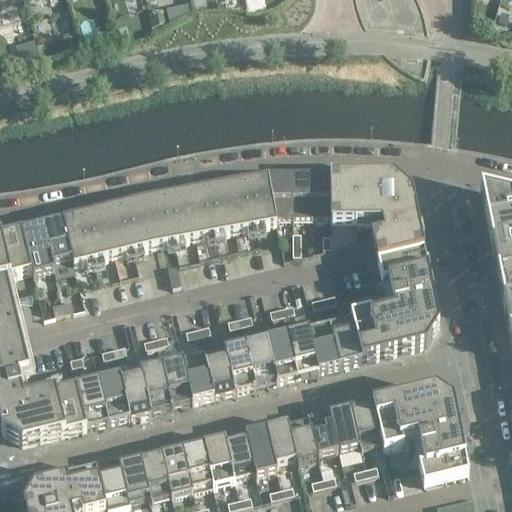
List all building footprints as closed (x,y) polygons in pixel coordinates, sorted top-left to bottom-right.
[(0,0),(0,10),(23,3),(21,0),(0,0)] [(484,0),(482,15),(495,17),(498,0),(484,0)] [(163,16),(151,19),(153,31),(166,28),(163,16)] [(499,17),(496,27),(504,29),(507,19),(499,17)] [(127,31),(119,34),(123,46),(131,43),(127,31)] [(75,42),(63,45),(67,59),(79,55),(75,42)] [(423,258),(421,249),(418,234),(412,200),(402,192),(402,193),(393,193),(393,185),(393,184),(393,183),(329,184),(330,227),(330,243),(330,256),(356,249),(356,231),(381,231),(384,240),(370,244),(374,260),(376,269),(377,269),(423,258)] [(143,207),(62,227),(72,267),(73,274),(153,254),(276,231),(275,227),(267,184),(143,207)] [(292,184),(267,184),(275,227),(292,227),(292,184)] [(310,184),(292,184),(292,227),(311,227),(310,184)] [(311,227),(330,227),(329,184),(310,184),(311,227)] [(511,202),(485,196),(485,198),(488,198),(490,210),(483,212),(511,356),(511,202)] [(62,227),(41,232),(51,272),(52,272),(72,267),(62,227)] [(41,232),(21,237),(31,278),(32,284),(54,278),(52,272),(51,272),(41,232)] [(21,237),(0,241),(0,434),(1,439),(21,450),(86,435),(76,393),(59,397),(57,391),(51,393),(51,394),(27,400),(24,386),(34,383),(24,341),(22,331),(23,331),(12,288),(17,287),(15,282),(31,278),(21,237)] [(300,240),(292,240),(292,252),(300,252),(300,240)] [(330,256),(330,243),(322,243),(322,256),(330,256)] [(300,263),(300,252),(292,252),(292,263),(300,263)] [(387,312),(350,321),(350,325),(361,368),(425,352),(438,332),(423,258),(377,269),(387,312)] [(175,273),(167,275),(169,285),(177,283),(175,273)] [(172,294),(180,292),(177,283),(169,285),(172,294)] [(336,310),(334,302),(322,305),(324,313),(336,310)] [(322,305),(311,308),(313,316),(324,313),(322,305)] [(70,308),(52,313),(54,322),(72,318),(70,308)] [(294,320),(292,312),(280,315),(282,323),(294,320)] [(280,315),(269,318),(271,326),(282,323),(280,315)] [(252,330),(250,322),(238,325),(240,332),(240,333),(252,330)] [(238,325),(227,328),(229,336),(240,333),(240,332),(238,325)] [(328,330),(339,373),(361,368),(350,325),(328,330)] [(339,373),(328,330),(307,335),(318,378),(339,373)] [(210,341),(208,333),(196,336),(198,344),(210,341)] [(307,335),(286,340),(297,383),(318,378),(307,335)] [(196,336),(185,338),(187,346),(198,344),(196,336)] [(297,383),(286,340),(265,346),(276,388),(297,383)] [(168,351),(166,343),(154,346),(156,354),(168,351)] [(154,346),(143,349),(145,357),(156,354),(154,346)] [(245,351),(255,393),(256,393),(255,391),(274,386),(275,389),(276,388),(265,346),(245,351)] [(223,356),(223,359),(224,359),(234,399),(255,393),(245,351),(244,351),(223,356)] [(126,361),(124,353),(112,356),(114,364),(126,361)] [(112,356),(101,359),(103,367),(114,364),(112,356)] [(224,359),(223,359),(203,364),(213,404),(234,399),(224,359)] [(202,361),(181,366),(192,409),(213,404),(203,364),(202,361)] [(81,364),(69,366),(71,374),(83,371),(81,364)] [(171,414),(172,414),(172,413),(190,408),(191,409),(192,409),(181,366),(180,366),(180,367),(162,372),(162,371),(160,371),(171,414)] [(159,371),(160,372),(141,377),(140,376),(139,376),(150,419),(151,419),(151,418),(170,413),(170,414),(171,414),(160,371),(159,371)] [(139,376),(118,381),(129,424),(150,419),(139,376)] [(98,386),(108,429),(129,424),(118,381),(98,386)] [(86,435),(108,429),(98,386),(75,392),(76,393),(86,435)] [(371,410),(383,457),(412,450),(423,492),(467,482),(453,407),(434,395),(371,410)] [(350,416),(349,416),(359,455),(360,458),(361,458),(360,457),(381,453),(382,453),(371,410),(370,411),(350,416)] [(349,416),(328,421),(338,460),(359,455),(349,416)] [(328,421),(307,426),(317,465),(338,460),(328,421)] [(317,465),(307,426),(306,426),(306,427),(287,432),(287,431),(286,431),(295,466),(294,466),(295,469),(296,473),(297,474),(298,474),(297,473),(316,468),(317,469),(318,469),(317,468),(318,468),(317,465)] [(265,436),(274,474),(275,474),(295,469),(294,466),(295,466),(286,431),(265,436)] [(265,436),(244,441),(254,481),(255,484),(276,479),(275,474),(274,474),(265,436)] [(244,441),(223,446),(233,486),(233,485),(254,481),(244,441)] [(233,485),(233,486),(223,446),(218,448),(206,451),(202,452),(213,494),(234,489),(233,485)] [(202,452),(181,457),(192,499),(213,494),(202,452)] [(171,504),(192,499),(181,457),(160,462),(170,501),(171,504)] [(141,467),(140,467),(139,467),(149,506),(149,509),(150,509),(150,510),(151,509),(150,509),(170,504),(170,505),(171,504),(170,501),(160,462),(159,462),(159,463),(141,467)] [(139,467),(118,472),(128,511),(149,506),(139,467)] [(128,511),(118,472),(96,477),(104,511),(128,511)] [(377,481),(375,473),(364,476),(366,484),(377,481)] [(364,476),(352,479),(354,487),(366,484),(364,476)] [(104,511),(96,477),(33,493),(22,511),(104,511)] [(335,491),(333,483),(322,486),(324,494),(335,491)] [(322,486),(310,489),(312,497),(324,494),(322,486)] [(293,501),(291,494),(280,496),(282,504),(293,501)] [(280,496),(268,499),(270,507),(282,504),(280,496)]
